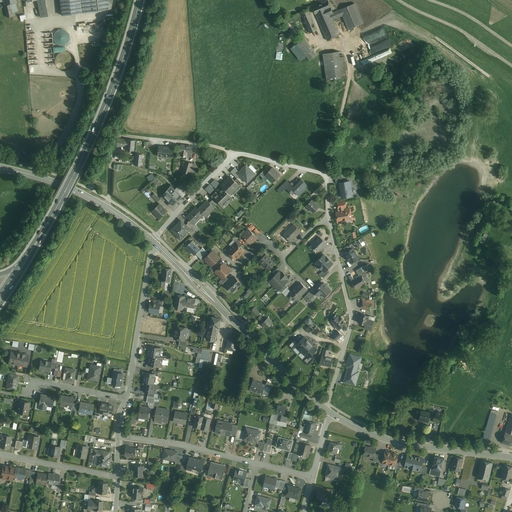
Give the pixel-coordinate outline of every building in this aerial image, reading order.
[(44,0),(37,0),(40,17),(47,15),(44,0)] [(84,0),(59,0),(62,15),(86,12),(84,0)] [(112,0),(84,0),(86,12),(89,12),(90,12),(93,11),(94,11),(111,9),(112,0)] [(328,1),(312,7),(315,13),(317,19),(330,13),(330,14),(333,13),(332,13),(328,1)] [(337,11),(332,13),(333,13),(330,14),(333,20),(342,16),(348,29),(358,25),(363,23),(355,4),(337,11)] [(317,30),(308,9),(301,12),(310,33),(317,30)] [(330,13),(317,19),(327,40),(339,35),(333,20),(330,14),(330,13)] [(94,35),(98,36),(100,27),(99,25),(103,26),(103,25),(98,24),(77,26),(77,30),(81,30),(82,36),(83,29),(88,29),(88,28),(89,28),(90,31),(93,31),(95,31),(96,34),(94,34),(92,34),(86,34),(90,35),(94,35)] [(38,26),(32,27),(35,65),(40,65),(38,26)] [(44,26),(38,26),(40,65),(46,64),(44,26)] [(32,27),(27,27),(29,65),(35,65),(32,27)] [(61,29),(59,30),(58,30),(57,31),(56,31),(55,32),(55,33),(54,33),(54,34),(54,35),(53,35),(53,36),(53,38),(53,39),(53,40),(54,40),(54,41),(55,42),(55,43),(56,44),(57,44),(58,45),(59,45),(60,46),(62,46),(63,46),(65,45),(66,45),(67,44),(67,43),(68,42),(69,41),(69,40),(69,39),(69,37),(69,36),(69,35),(69,34),(68,33),(67,32),(66,31),(65,30),(64,30),(62,29),(61,29)] [(304,38),(297,45),(306,57),(314,50),(304,38)] [(299,62),(306,57),(297,45),(290,50),(299,62)] [(314,50),(306,57),(310,61),(317,55),(314,50)] [(68,52),(66,51),(64,51),(63,51),(62,51),(61,52),(60,53),(59,53),(58,54),(57,55),(57,56),(56,57),(56,58),(55,59),(55,60),(55,61),(55,62),(56,63),(56,64),(56,65),(57,66),(57,67),(58,68),(59,69),(60,70),(61,70),(63,71),(64,71),(66,71),(67,71),(68,71),(69,70),(70,70),(71,69),(72,68),(73,67),(73,66),(74,65),(74,64),(75,63),(75,62),(75,61),(75,60),(74,59),(74,58),(74,57),(73,56),(73,55),(72,54),(71,54),(71,53),(70,52),(68,52)] [(339,52),(325,53),(328,79),(342,78),(340,59),(339,52)] [(134,140),(117,139),(116,146),(121,147),(121,150),(133,151),(134,140)] [(192,147),(181,145),(180,156),(191,157),(192,147)] [(169,148),(159,147),(158,156),(161,156),(162,157),(165,158),(166,157),(168,157),(169,148)] [(192,163),(186,161),(183,172),(189,174),(192,163)] [(255,174),(246,165),(237,173),(247,183),(255,174)] [(266,168),(260,174),(263,178),(265,176),(269,171),(266,168)] [(269,171),(265,176),(272,183),(280,175),(273,168),(269,171)] [(155,178),(152,174),(147,177),(150,182),(155,178)] [(234,181),(230,177),(221,186),(223,188),(223,189),(223,188),(230,195),(233,191),(235,193),(240,189),(238,187),(239,186),(234,181)] [(219,184),(215,180),(211,184),(215,188),(219,184)] [(302,180),(294,188),(290,184),(286,189),(291,194),(294,191),(299,196),(308,187),(302,180)] [(349,181),(339,183),(342,198),(352,196),(349,181)] [(188,187),(183,182),(178,188),(183,192),(188,187)] [(214,190),(209,185),(205,189),(210,194),(214,190)] [(286,189),(283,185),(277,191),(280,194),(286,189)] [(181,196),(172,188),(169,191),(167,190),(162,195),(170,202),(170,201),(174,204),(181,196)] [(220,196),(218,194),(214,198),(222,206),(224,204),(225,205),(225,204),(226,205),(231,200),(230,199),(232,197),(230,195),(223,188),(223,189),(223,188),(219,192),(222,195),(220,196)] [(160,199),(154,193),(151,196),(157,202),(160,199)] [(319,207),(312,200),(306,206),(313,213),(319,207)] [(345,200),(337,202),(338,208),(339,208),(343,208),(346,207),(345,200)] [(207,201),(198,210),(203,215),(205,217),(214,208),(209,203),(207,201)] [(159,204),(152,212),(159,219),(167,211),(159,204)] [(302,204),(297,210),(299,212),(305,207),(302,204)] [(196,208),(187,217),(190,220),(194,224),(203,215),(198,210),(196,208)] [(346,209),(345,211),(344,211),(343,208),(339,208),(339,212),(336,213),(337,221),(350,219),(349,214),(351,212),(350,210),(348,208),(346,209)] [(243,209),(236,215),(239,218),(245,212),(243,209)] [(185,225),(181,221),(171,230),(178,237),(181,234),(182,236),(189,230),(189,229),(185,225)] [(294,226),(289,231),(288,230),(283,235),(290,242),(300,232),(299,230),(294,226)] [(255,236),(248,230),(242,236),(250,245),(255,241),(253,238),(255,236)] [(366,244),(363,237),(358,239),(360,246),(366,244)] [(320,238),(316,242),(314,240),(311,243),(312,245),(318,251),(321,248),(326,244),(320,238)] [(200,249),(192,242),(189,244),(188,244),(189,245),(186,248),(194,255),(200,249)] [(236,243),(231,247),(240,256),(244,251),(240,247),(236,243)] [(351,243),(343,248),(346,252),(353,248),(353,249),(354,248),(351,243)] [(240,256),(231,247),(227,252),(231,256),(235,260),(240,256)] [(346,252),(345,253),(347,256),(346,258),(347,259),(349,260),(351,263),(356,259),(357,256),(355,254),(355,253),(353,249),(353,248),(346,252)] [(216,254),(212,251),(208,255),(204,259),(208,263),(216,254)] [(256,256),(260,260),(265,255),(261,251),(256,256)] [(202,257),(200,259),(202,261),(204,259),(208,255),(206,253),(202,257)] [(216,254),(208,263),(211,266),(211,267),(216,262),(220,258),(216,254)] [(274,263),(265,255),(260,260),(259,261),(268,269),(274,263)] [(327,257),(324,255),(315,263),(318,266),(321,269),(323,270),(324,272),(327,269),(333,263),(330,261),(330,260),(327,257)] [(216,262),(211,267),(211,266),(209,268),(211,271),(217,265),(218,264),(216,262)] [(219,267),(215,272),(219,275),(227,267),(223,263),(219,267)] [(211,271),(211,272),(213,274),(215,272),(219,267),(217,265),(211,271)] [(227,267),(219,275),(222,279),(225,276),(231,271),(227,267)] [(172,269),(163,269),(162,281),(165,281),(168,282),(170,282),(172,269)] [(329,272),(327,269),(324,272),(323,270),(319,274),(323,278),(329,272)] [(275,275),(270,280),(271,280),(269,281),(274,286),(285,275),(282,273),(280,274),(278,272),(275,275)] [(273,273),(267,279),(269,281),(271,280),(270,280),(275,275),(273,273)] [(285,275),(274,286),(278,290),(279,289),(280,289),(285,284),(287,281),(285,279),(287,277),(285,275)] [(359,276),(351,282),(356,289),(366,283),(362,277),(361,275),(359,276)] [(225,276),(222,279),(219,283),(221,285),(222,284),(227,279),(225,276)] [(230,281),(225,285),(226,285),(232,292),(241,284),(234,276),(230,281)] [(307,289),(300,283),(290,293),(297,300),(307,289)] [(327,287),(323,283),(313,292),(317,296),(320,292),(324,296),(324,297),(328,293),(331,290),(327,287)] [(287,287),(285,284),(280,289),(279,289),(278,290),(281,293),(287,287)] [(247,291),(248,292),(244,296),(246,298),(253,292),(250,288),(247,291)] [(315,296),(310,291),(304,298),(309,303),(312,301),(311,299),(315,296)] [(185,296),(176,295),(174,305),(176,305),(175,308),(180,309),(181,306),(183,307),(183,306),(188,307),(188,309),(189,309),(190,307),(194,308),(195,299),(184,297),(185,296)] [(368,303),(366,302),(362,301),(361,301),(362,302),(361,308),(369,311),(371,304),(371,303),(368,303)] [(153,304),(150,303),(149,312),(151,312),(151,313),(155,314),(155,312),(158,313),(159,306),(160,305),(153,304)] [(254,307),(250,311),(255,317),(259,313),(254,307)] [(369,316),(361,313),(358,322),(366,325),(368,319),(369,316)] [(340,318),(338,316),(337,317),(335,315),(333,317),(335,319),(332,322),(335,325),(334,325),(338,330),(345,323),(342,320),(343,319),(341,317),(340,318)] [(267,318),(264,321),(261,317),(260,316),(257,318),(262,323),(261,324),(266,329),(273,323),(268,318),(267,318)] [(221,319),(212,317),(210,326),(217,327),(219,328),(221,319)] [(373,321),(368,319),(366,325),(365,327),(371,329),(373,321)] [(180,326),(179,327),(176,326),(174,339),(179,340),(185,341),(185,340),(187,328),(182,328),(182,326),(180,326)] [(217,327),(210,326),(209,326),(207,335),(208,335),(209,336),(208,340),(212,340),(213,341),(214,342),(215,341),(216,339),(215,338),(217,327)] [(341,335),(337,331),(332,336),(336,340),(341,335)] [(238,337),(229,335),(225,350),(235,352),(238,337)] [(298,342),(295,345),(296,346),(301,352),(310,343),(304,337),(303,338),(302,338),(298,342)] [(295,339),(288,345),(292,349),(296,346),(295,345),(298,342),(295,339)] [(310,343),(301,352),(306,357),(308,358),(311,355),(315,351),(316,349),(310,343)] [(154,347),(149,346),(148,356),(149,356),(150,356),(159,357),(161,348),(154,347)] [(210,351),(202,349),(200,359),(203,360),(209,361),(210,351)] [(20,354),(11,352),(9,363),(17,365),(20,354)] [(28,355),(20,354),(17,365),(26,367),(28,355)] [(351,354),(347,367),(349,367),(345,381),(355,384),(359,372),(357,371),(361,357),(351,354)] [(306,357),(303,360),(308,365),(315,359),(311,355),(308,358),(306,357)] [(322,356),(322,355),(319,364),(320,364),(323,365),(324,365),(331,367),(333,358),(327,357),(322,356)] [(159,357),(150,356),(149,356),(148,365),(153,366),(160,367),(161,358),(159,357)] [(47,362),(47,361),(44,361),(40,361),(39,370),(49,372),(51,363),(47,362)] [(96,366),(90,365),(89,373),(88,379),(87,379),(97,381),(100,366),(96,366)] [(75,370),(65,368),(64,373),(67,373),(65,380),(73,381),(75,370)] [(122,374),(114,372),(113,378),(112,383),(112,384),(121,386),(123,374),(122,374)] [(152,374),(145,373),(143,383),(145,383),(157,385),(158,377),(155,376),(155,375),(155,374),(152,374)] [(15,375),(9,374),(6,388),(16,390),(18,376),(15,375)] [(262,384),(257,382),(257,381),(253,379),(249,389),(262,394),(262,395),(267,396),(269,392),(268,392),(270,388),(265,385),(262,384)] [(157,385),(145,383),(143,392),(148,393),(153,394),(154,389),(158,389),(158,385),(157,385)] [(54,397),(41,395),(39,403),(38,408),(44,409),(45,405),(52,407),(54,397)] [(73,398),(61,396),(60,405),(68,407),(68,405),(71,405),(71,410),(72,403),(73,398)] [(213,400),(211,407),(218,409),(220,402),(213,400)] [(29,403),(19,401),(18,406),(21,406),(19,413),(27,414),(29,403)] [(93,405),(80,402),(80,406),(78,411),(91,414),(93,405)] [(113,405),(100,403),(99,408),(98,413),(99,413),(111,415),(113,405)] [(286,407),(278,405),(275,414),(273,413),(270,422),(270,423),(277,425),(279,425),(286,427),(287,426),(286,425),(285,424),(286,422),(287,417),(284,416),(286,407)] [(150,408),(140,407),(139,417),(145,418),(148,419),(150,408)] [(158,408),(157,408),(157,409),(155,420),(167,422),(169,410),(158,408)] [(430,413),(421,411),(419,420),(424,422),(424,421),(425,421),(425,419),(429,420),(430,413)] [(187,414),(175,412),(174,421),(186,423),(187,414)] [(496,415),(490,413),(488,420),(494,422),(496,415)] [(204,417),(196,415),(193,427),(201,429),(204,417)] [(211,419),(204,417),(201,429),(208,430),(211,419)] [(488,420),(483,438),(489,440),(494,422),(488,420)] [(232,423),(223,421),(223,422),(218,421),(215,432),(229,436),(230,434),(232,424),(232,423)] [(316,423),(307,421),(304,432),(313,435),(316,423)] [(511,431),(511,425),(507,425),(505,432),(502,443),(511,445),(511,434),(511,431)] [(261,431),(246,428),(245,434),(246,436),(245,440),(258,443),(261,431)] [(10,437),(0,435),(0,439),(2,440),(0,447),(8,448),(10,437)] [(39,437),(29,435),(28,440),(27,446),(26,447),(36,449),(39,437)] [(292,441),(279,437),(276,447),(284,449),(290,451),(292,441)] [(23,446),(24,445),(22,445),(23,442),(16,440),(14,448),(21,449),(22,446),(23,446)] [(304,440),(303,443),(301,443),(298,453),(301,454),(301,455),(302,456),(302,455),(308,456),(311,445),(305,444),(306,441),(304,440)] [(339,444),(330,442),(327,452),(336,454),(339,444)] [(87,447),(81,446),(81,444),(77,444),(75,456),(85,458),(87,447)] [(59,447),(50,445),(48,455),(58,457),(59,447)] [(136,448),(130,448),(130,446),(126,446),(125,456),(135,457),(136,448)] [(376,449),(365,446),(363,455),(374,457),(375,454),(376,449)] [(173,450),(170,450),(165,449),(163,459),(176,461),(177,455),(177,452),(173,451),(173,450)] [(109,452),(99,450),(99,451),(98,457),(97,465),(109,467),(110,462),(108,462),(109,452)] [(391,453),(385,452),(383,459),(382,463),(383,463),(389,464),(391,453)] [(398,455),(391,453),(389,464),(395,466),(396,462),(398,455)] [(381,455),(375,454),(374,457),(373,461),(379,463),(380,459),(381,455)] [(416,457),(414,457),(414,456),(414,457),(407,455),(405,462),(404,467),(405,467),(409,468),(410,468),(410,467),(413,468),(412,469),(413,467),(416,468),(415,470),(415,469),(420,471),(422,466),(423,459),(416,457)] [(444,459),(434,456),(431,469),(441,471),(444,459)] [(463,458),(454,456),(451,469),(460,471),(463,458)] [(204,461),(189,457),(187,466),(186,469),(201,472),(204,461)] [(492,463),(481,460),(477,478),(485,480),(488,481),(492,463)] [(225,466),(211,462),(209,471),(208,474),(217,477),(218,477),(219,476),(222,477),(225,466)] [(342,468),(328,465),(325,476),(339,480),(342,468)] [(511,475),(511,467),(504,465),(501,476),(500,478),(511,481),(511,475)] [(15,468),(3,466),(2,471),(0,478),(1,478),(13,480),(13,477),(15,468)] [(138,466),(134,466),(134,476),(143,476),(143,471),(144,471),(144,466),(143,466),(138,466)] [(25,469),(15,467),(15,468),(13,477),(23,479),(24,476),(25,469)] [(441,471),(431,469),(430,468),(429,474),(440,477),(441,471)] [(239,471),(236,470),(233,480),(244,482),(246,473),(243,472),(243,471),(239,470),(239,471)] [(48,475),(38,473),(37,477),(36,477),(35,477),(35,479),(36,480),(36,483),(46,485),(46,483),(48,475)] [(60,475),(48,473),(48,475),(46,483),(57,485),(58,486),(58,484),(60,475)] [(277,479),(265,476),(263,487),(274,489),(277,479)] [(285,481),(280,480),(277,489),(283,490),(285,481)] [(107,483),(98,482),(97,493),(106,494),(107,483)] [(301,489),(288,485),(285,496),(299,499),(301,489)] [(143,488),(133,488),(132,498),(141,498),(141,493),(143,493),(143,488)] [(510,490),(504,488),(501,495),(508,497),(510,490)] [(330,494),(318,491),(315,500),(328,503),(330,494)] [(344,493),(337,491),(335,497),(342,499),(344,493)] [(423,492),(419,491),(419,492),(417,493),(417,497),(418,498),(417,499),(427,501),(429,493),(423,492)] [(270,507),(272,498),(258,495),(255,506),(263,508),(264,506),(270,507)] [(466,499),(457,497),(455,506),(463,508),(466,499)] [(102,501),(88,500),(88,509),(96,510),(102,510),(102,501)]
